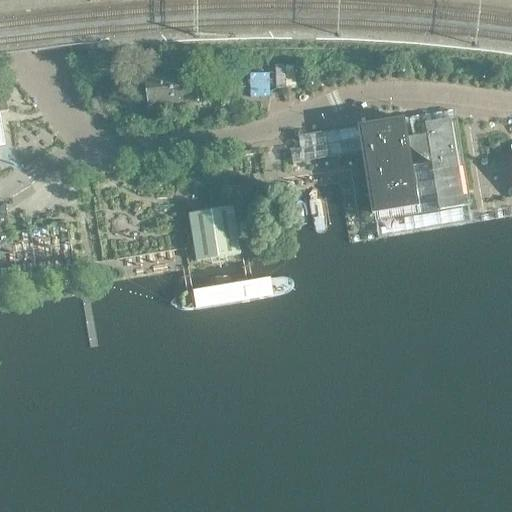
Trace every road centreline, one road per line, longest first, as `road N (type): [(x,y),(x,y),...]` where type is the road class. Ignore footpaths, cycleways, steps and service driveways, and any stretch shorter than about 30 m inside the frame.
road 1 (trunk): [(98,511),(24,0)]
road 2 (trunk): [(0,224),(40,511)]
